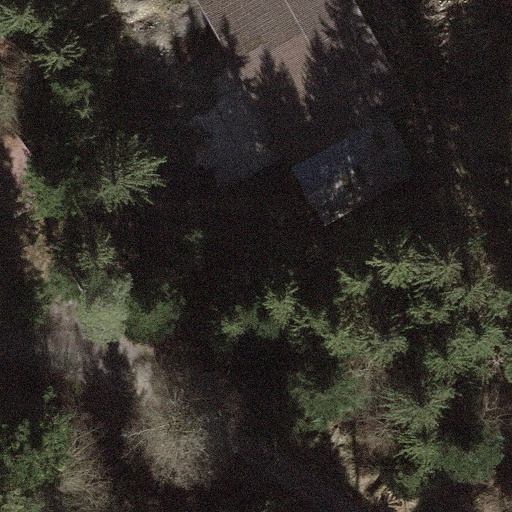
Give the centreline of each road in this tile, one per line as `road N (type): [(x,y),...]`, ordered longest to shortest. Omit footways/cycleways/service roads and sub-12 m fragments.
road 1 (track): [(0,348),(189,420),(346,511)]
road 2 (track): [(40,357),(203,158)]
